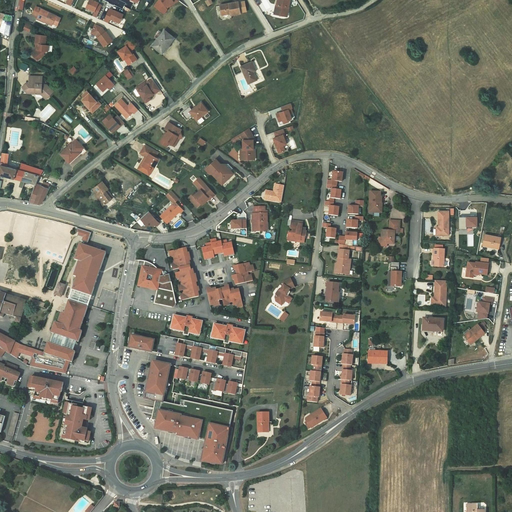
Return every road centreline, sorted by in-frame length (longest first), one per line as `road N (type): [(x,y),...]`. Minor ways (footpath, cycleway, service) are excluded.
road 1 (unclassified): [(136,236),(204,227),(275,168),(302,156),(347,160),(417,195),(511,201)]
road 2 (unclassified): [(43,210),(223,58),(309,19)]
road 3 (unclassified): [(136,236),(112,374),(116,407)]
road 4 (tertiary): [(490,365),(416,378),(352,414)]
road 5 (unclassified): [(0,147),(16,0)]
road 6 (tertiary): [(352,414),(275,466),(238,476)]
